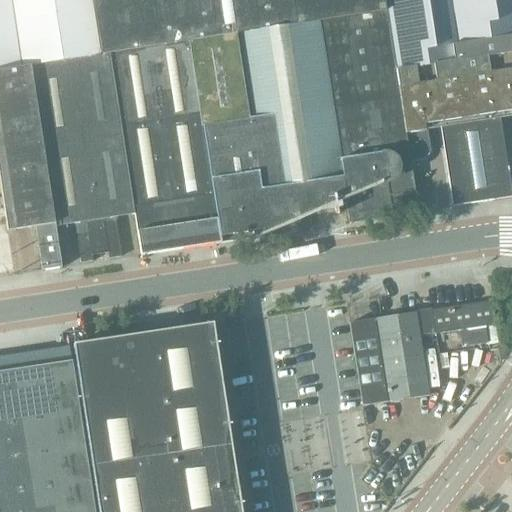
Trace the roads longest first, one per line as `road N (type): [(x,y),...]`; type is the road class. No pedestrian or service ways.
road 1 (unclassified): [(0,314),(511,236)]
road 2 (secondary): [(426,511),(511,399)]
